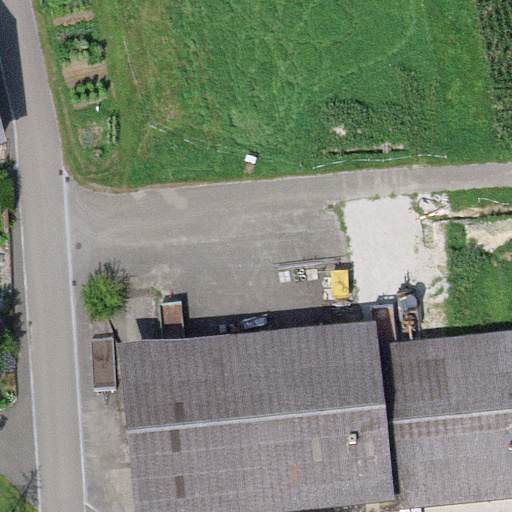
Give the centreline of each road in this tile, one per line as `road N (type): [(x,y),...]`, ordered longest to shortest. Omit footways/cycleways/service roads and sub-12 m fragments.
road 1 (residential): [(65,511),(45,208),(13,0)]
road 2 (track): [(45,208),(511,174)]
